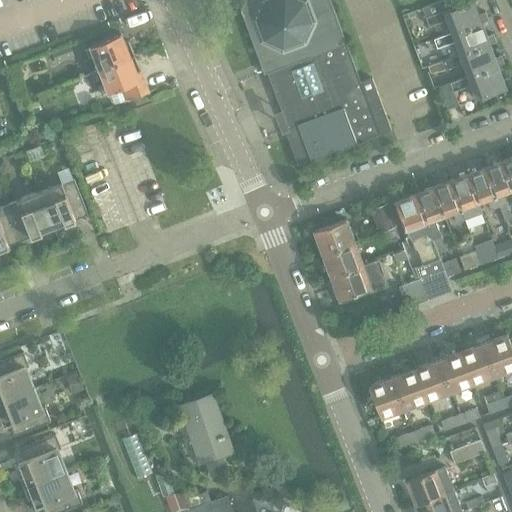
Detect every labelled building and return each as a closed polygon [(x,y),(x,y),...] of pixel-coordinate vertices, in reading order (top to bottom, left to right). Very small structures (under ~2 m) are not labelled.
[(284,119),(288,128),(284,130),(288,138),(298,165),(351,145),(369,138),(377,136),(391,130),(372,78),(361,83),(330,0),(244,0),(240,10),(264,75),(267,74),(284,119)] [(443,0),(423,7),(427,17),(432,15),(444,11),(458,6),(456,0),(455,0),(443,0)] [(430,26),(447,19),(452,33),(482,22),(489,20),(486,12),(479,14),(473,0),(458,6),(444,11),(432,15),(427,17),(430,26)] [(494,33),(487,36),(482,22),(452,33),(435,40),(438,48),(455,41),(460,54),(442,61),(442,62),(497,41),(494,33)] [(89,57),(94,55),(99,69),(135,56),(129,40),(125,42),(122,34),(85,48),(89,57)] [(468,76),(439,87),(505,63),(502,55),(495,58),(490,44),(497,42),(497,41),(442,62),(446,70),(463,63),(468,76)] [(70,45),(52,52),(56,64),(75,56),(70,45)] [(141,71),(135,56),(99,69),(105,83),(100,85),(104,94),(123,87),(128,100),(149,92),(144,78),(140,80),(137,72),(141,71)] [(442,73),(438,62),(429,65),(433,76),(442,73)] [(498,66),(505,63),(439,87),(447,109),(459,105),(454,91),(471,85),(476,99),(511,85),(511,82),(510,77),(503,80),(498,66)] [(511,157),(502,161),(511,189),(511,157)] [(485,168),(505,221),(511,218),(511,215),(504,193),(511,190),(511,189),(502,161),(485,168)] [(485,168),(467,174),(478,203),(487,199),(491,210),(500,207),(485,168)] [(482,213),(478,203),(467,174),(450,181),(464,220),(482,213)] [(74,178),(62,183),(61,182),(39,191),(53,228),(65,223),(65,224),(76,220),(76,219),(88,214),(74,178)] [(457,223),(464,220),(450,181),(430,188),(441,216),(453,212),(457,223)] [(430,188),(416,193),(432,238),(441,235),(435,219),(441,216),(430,188)] [(43,233),(42,232),(53,228),(39,191),(16,200),(17,201),(6,205),(20,241),(31,237),(43,233)] [(423,265),(415,268),(419,279),(421,278),(429,300),(453,291),(447,276),(442,263),(440,259),(432,238),(416,193),(395,201),(408,236),(410,235),(416,251),(418,251),(423,265)] [(380,232),(384,231),(396,227),(387,204),(371,209),(380,232)] [(0,207),(0,249),(9,246),(9,245),(20,241),(6,205),(0,207)] [(322,252),(323,253),(355,242),(346,219),(314,231),(318,240),(316,243),(319,251),(322,252)] [(388,243),(400,238),(396,227),(384,231),(388,243)] [(490,238),(477,243),(485,263),(498,257),(494,246),(490,238)] [(511,239),(494,246),(498,257),(499,258),(511,253),(511,239)] [(330,274),(331,276),(363,264),(355,242),(323,253),(326,263),(324,264),(328,275),(330,274)] [(396,262),(408,258),(404,249),(393,254),(396,262)] [(477,250),(460,256),(465,270),(482,264),(477,250)] [(460,271),(456,258),(442,263),(447,276),(460,271)] [(363,264),(331,276),(335,286),(332,287),(336,298),(339,297),(340,299),(369,289),(371,292),(389,286),(379,259),(363,265),(363,264)] [(416,280),(399,286),(407,308),(429,300),(421,278),(419,279),(415,268),(411,269),(416,280)] [(511,367),(511,345),(508,334),(484,343),(495,374),(511,367)] [(472,382),(495,374),(484,343),(461,352),(472,382)] [(0,401),(33,388),(25,368),(29,366),(23,352),(0,360),(0,401)] [(449,391),(472,382),(461,352),(438,360),(449,391)] [(438,360),(415,368),(426,399),(449,391),(438,360)] [(404,408),(426,399),(415,368),(392,377),(404,408)] [(84,390),(77,372),(67,376),(74,394),(84,390)] [(369,385),(381,416),(404,408),(392,377),(369,385)] [(45,407),(41,408),(33,388),(0,401),(0,417),(3,426),(10,423),(15,435),(50,421),(45,407)] [(233,452),(213,393),(180,405),(186,422),(201,464),(233,452)] [(486,404),(490,414),(508,407),(504,398),(486,404)] [(481,417),(477,407),(459,414),(463,424),(481,417)] [(459,414),(441,421),(444,431),(463,424),(459,414)] [(418,440),(435,434),(432,425),(414,431),(418,440)] [(495,426),(485,429),(492,447),(502,443),(495,426)] [(414,431),(396,437),(400,447),(418,440),(414,431)] [(18,463),(21,472),(18,473),(23,487),(65,470),(57,450),(61,448),(55,434),(20,448),(24,460),(18,463)] [(455,463),(486,451),(481,440),(450,451),(455,463)] [(492,447),(500,466),(509,462),(502,443),(492,447)] [(436,469),(407,480),(416,505),(445,494),(445,493),(454,489),(445,467),(436,470),(436,469)] [(77,489),(73,490),(65,470),(23,487),(28,500),(32,498),(35,508),(42,505),(44,511),(60,511),(82,503),(77,489)] [(511,471),(502,474),(509,492),(511,490),(511,471)] [(494,474),(482,478),(489,496),(500,491),(494,474)] [(416,505),(418,511),(461,511),(463,511),(454,489),(445,493),(445,494),(416,505)] [(208,490),(187,498),(190,507),(211,500),(208,490)] [(175,492),(166,495),(171,511),(175,511),(190,507),(187,498),(185,493),(175,492)] [(234,511),(228,496),(181,511),(234,511)]
